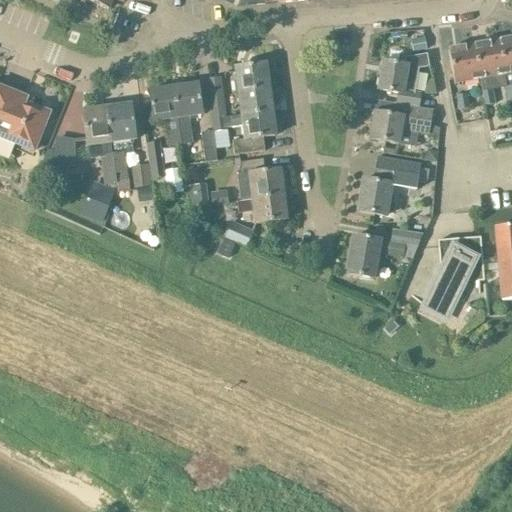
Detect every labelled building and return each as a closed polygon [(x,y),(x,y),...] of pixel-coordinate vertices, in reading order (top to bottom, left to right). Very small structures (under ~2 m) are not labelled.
[(90,0),(89,3),(107,10),(110,0),(113,0),(122,3),(123,0),(90,0)] [(414,32),(415,50),(426,49),(425,32),(414,32)] [(511,39),(498,42),(504,75),(506,87),(506,88),(511,86),(511,39)] [(479,79),(504,75),(498,42),(473,46),(479,79)] [(454,84),(479,79),(473,46),(448,51),(453,79),(454,84)] [(394,105),(399,106),(400,105),(417,108),(419,96),(413,95),(418,70),(428,68),(426,56),(404,60),(403,66),(382,62),(377,91),(396,95),(394,105)] [(237,92),(267,88),(264,64),(234,68),(237,92)] [(207,80),(209,95),(223,94),(221,78),(207,80)] [(196,85),(172,89),(181,146),(192,145),(189,118),(201,116),(196,85)] [(240,115),(270,111),(267,88),(237,92),(240,115)] [(168,148),(181,146),(172,89),(149,92),(153,123),(164,121),(168,148)] [(491,90),(480,92),(483,108),(494,106),(491,90)] [(8,93),(0,113),(0,137),(32,151),(47,114),(28,107),(30,102),(8,93)] [(212,119),(226,117),(223,94),(209,95),(212,119)] [(458,111),(469,110),(466,94),(455,96),(458,111)] [(400,105),(399,106),(397,117),(373,113),(369,140),(397,145),(399,134),(417,137),(417,134),(428,136),(431,124),(433,112),(417,109),(417,108),(400,105)] [(111,144),(113,155),(133,153),(131,141),(134,141),(130,106),(107,109),(111,144)] [(104,157),(113,155),(111,144),(107,109),(82,112),(86,147),(87,147),(88,160),(104,158),(104,157)] [(226,117),(212,119),(214,132),(228,130),(228,128),(242,126),(243,140),(232,141),(234,156),(264,152),(262,138),(274,136),(270,111),(240,115),(226,117)] [(214,132),(201,133),(205,163),(217,162),(214,132)] [(75,168),(75,142),(57,139),(54,155),(49,153),(43,168),(75,168)] [(148,166),(151,180),(164,179),(163,168),(160,143),(146,145),(148,166)] [(125,156),(113,157),(116,184),(128,182),(125,156)] [(116,184),(113,157),(101,159),(105,185),(116,184)] [(415,193),(420,165),(375,158),(371,182),(362,181),(357,212),(385,217),(390,188),(415,193)] [(243,201),(282,196),(278,171),(264,173),(262,160),(239,163),(241,176),(237,177),(241,202),(243,202),(243,201)] [(151,180),(148,166),(133,168),(135,189),(151,187),(150,180),(151,180)] [(105,204),(111,189),(93,181),(87,196),(105,204)] [(186,185),(188,202),(206,201),(204,183),(186,185)] [(138,191),(139,203),(152,201),(150,190),(138,191)] [(228,205),(226,192),(211,194),(213,207),(228,205)] [(282,196),(243,201),(243,202),(241,202),(241,204),(242,214),(254,212),(256,225),(285,221),(282,196)] [(86,198),(79,215),(103,224),(109,207),(86,198)] [(246,249),(253,233),(229,222),(222,237),(246,249)] [(502,301),(511,300),(511,226),(495,228),(502,301)] [(389,243),(379,241),(353,237),(347,276),(373,280),(377,254),(412,260),(417,248),(422,236),(391,231),(389,243)] [(480,238),(437,241),(437,247),(439,266),(416,315),(445,329),(445,328),(457,334),(476,314),(459,299),(467,281),(484,281),(480,238)] [(397,328),(392,322),(383,330),(388,335),(397,328)]
